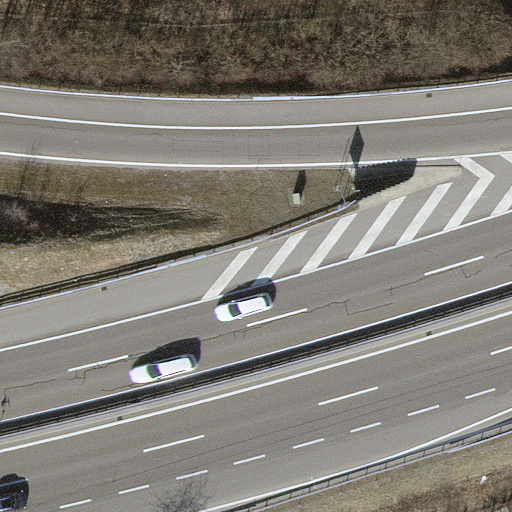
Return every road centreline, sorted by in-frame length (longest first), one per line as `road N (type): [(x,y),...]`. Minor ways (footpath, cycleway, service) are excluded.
road 1 (motorway): [(511,247),(0,386)]
road 2 (motorway): [(0,487),(511,349)]
road 3 (motorway): [(511,129),(241,146),(0,133)]
